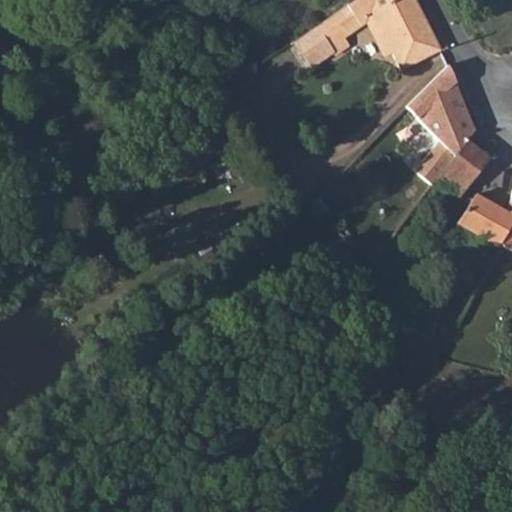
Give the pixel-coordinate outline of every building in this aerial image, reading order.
[(398,70),(437,50),(412,0),(349,0),(343,4),(290,43),(307,68),(328,54),(334,63),(347,54),(342,46),(365,30),(359,19),(368,14),(388,52),(398,70)] [(381,56),(388,52),(368,14),(359,19),(365,30),(381,56)] [(419,175),(439,190),(470,150),(477,140),(450,72),(408,115),(441,147),(419,175)] [(470,150),(439,190),(460,205),(490,165),(470,150)] [(496,254),(499,256),(501,254),(505,248),(511,234),(511,208),(510,208),(508,216),(476,201),(459,230),(498,250),(496,254)]
